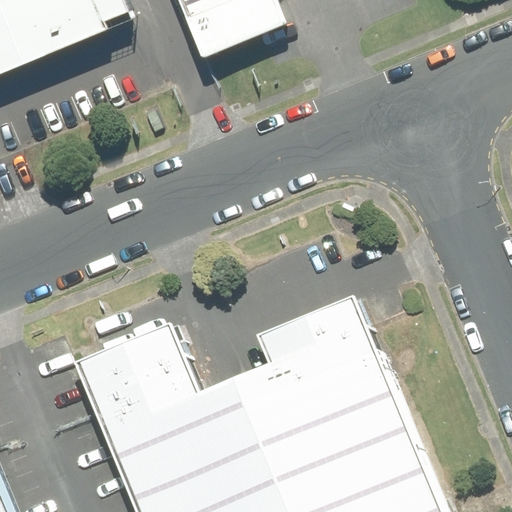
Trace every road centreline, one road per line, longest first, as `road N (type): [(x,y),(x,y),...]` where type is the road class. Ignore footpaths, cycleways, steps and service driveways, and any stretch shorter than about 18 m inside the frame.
road 1 (tertiary): [(412,103),(0,273)]
road 2 (unclassified): [(511,339),(412,103)]
road 3 (unknown): [(0,317),(75,511)]
